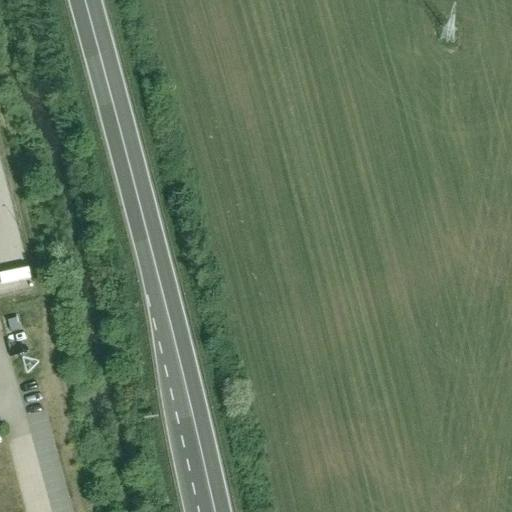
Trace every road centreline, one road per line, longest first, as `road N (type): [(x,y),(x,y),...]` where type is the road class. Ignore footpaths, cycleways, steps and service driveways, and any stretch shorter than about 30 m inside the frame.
road 1 (primary): [(214,511),(84,0)]
road 2 (track): [(0,129),(50,310),(58,408),(13,421)]
